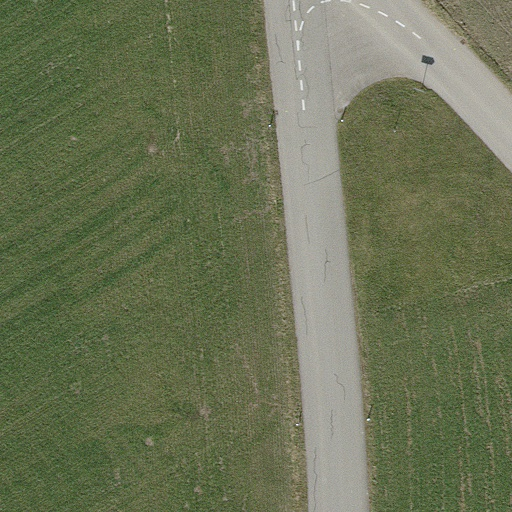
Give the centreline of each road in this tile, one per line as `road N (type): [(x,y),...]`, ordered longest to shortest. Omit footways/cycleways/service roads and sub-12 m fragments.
road 1 (tertiary): [(298,0),(340,511)]
road 2 (tertiary): [(511,135),(378,0)]
